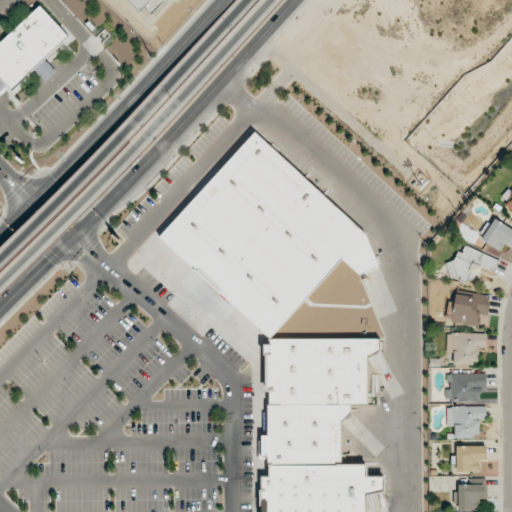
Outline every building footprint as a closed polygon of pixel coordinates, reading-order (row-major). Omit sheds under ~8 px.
[(125,0),(140,13),(148,4),(156,11),(166,0),(125,0)] [(70,37),(41,5),(0,42),(0,77),(12,90),(70,37)] [(45,82),(56,72),(45,60),(34,70),(45,82)] [(159,239),(270,337),(274,336),(342,259),(359,274),(378,268),(367,232),(254,132),(159,239)] [(511,246),(511,245),(511,229),(493,217),(480,238),(500,251),(505,242),(511,246)] [(499,260),(465,245),(462,253),(457,250),(447,273),(473,285),(481,266),(494,272),(499,260)] [(451,321),(479,326),(480,319),(486,320),(490,297),(456,291),(451,321)] [(486,333),(447,333),(447,352),(454,352),(454,364),(478,364),(478,348),(486,348),(486,333)] [(366,511),(367,494),(384,494),(384,476),(368,476),(368,464),(341,464),(341,418),(351,418),(351,405),(368,405),(368,354),(379,354),(379,339),(267,339),(266,435),(262,435),(262,458),(269,458),(269,476),(261,476),(260,511),(366,511)] [(486,373),(450,373),(450,389),(445,389),(446,400),(482,400),(482,390),(486,390),(486,373)] [(454,437),(480,437),(479,420),(486,420),(486,406),(446,407),(447,426),(454,426),(454,437)] [(456,446),(456,471),(477,471),(477,459),(486,459),(486,445),(456,446)] [(459,510),(481,510),(481,498),(486,498),(486,479),(473,479),(473,485),(458,485),(459,510)]
